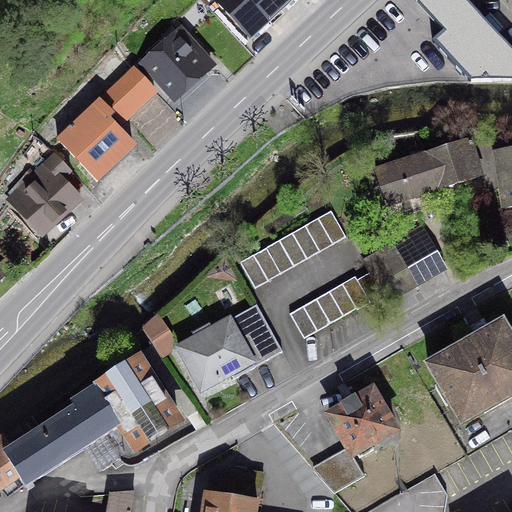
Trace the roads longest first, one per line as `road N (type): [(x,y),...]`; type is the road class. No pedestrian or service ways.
road 1 (primary): [(350,0),(0,340)]
road 2 (residential): [(157,511),(178,459),(511,271)]
